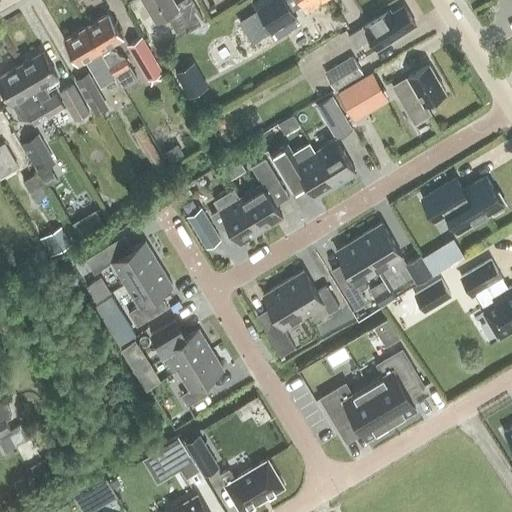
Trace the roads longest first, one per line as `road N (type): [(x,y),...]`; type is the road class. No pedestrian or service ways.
road 1 (residential): [(511,112),(212,294)]
road 2 (residential): [(212,294),(331,488)]
road 3 (residential): [(463,410),(331,488)]
road 4 (residential): [(511,110),(439,0)]
